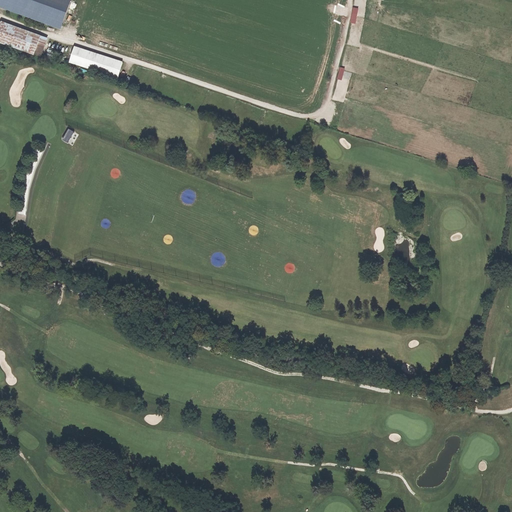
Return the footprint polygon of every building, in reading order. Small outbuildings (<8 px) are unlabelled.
[(71,1),(69,0),(0,0),(0,2),(63,25),(71,1)] [(0,41),(40,56),(46,39),(41,37),(1,22),(0,26),(0,41)] [(71,62),(118,77),(123,63),(75,48),(71,62)] [(67,128),(61,139),(68,143),(74,131),(67,128)] [(69,143),(73,145),(78,133),(74,131),(69,143)] [(19,215),(26,216),(29,190),(35,170),(44,151),(38,149),(30,167),(23,188),(19,215)] [(211,254),(214,266),(224,264),(222,252),(211,254)] [(295,265),(286,263),(284,270),(293,273),(295,265)]
